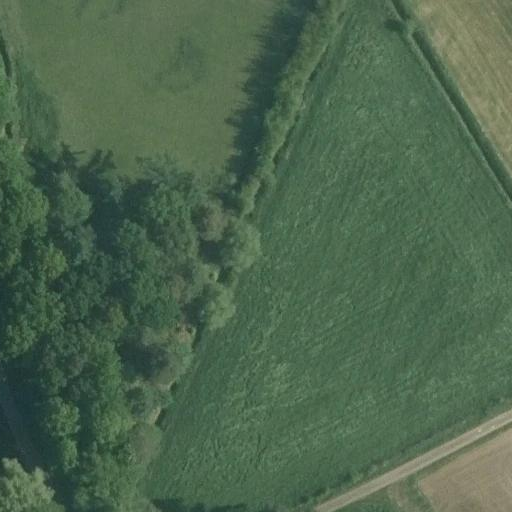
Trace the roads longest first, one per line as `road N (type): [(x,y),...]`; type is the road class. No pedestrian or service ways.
road 1 (track): [(511,414),(328,511)]
road 2 (unclassified): [(65,511),(35,469),(0,378)]
